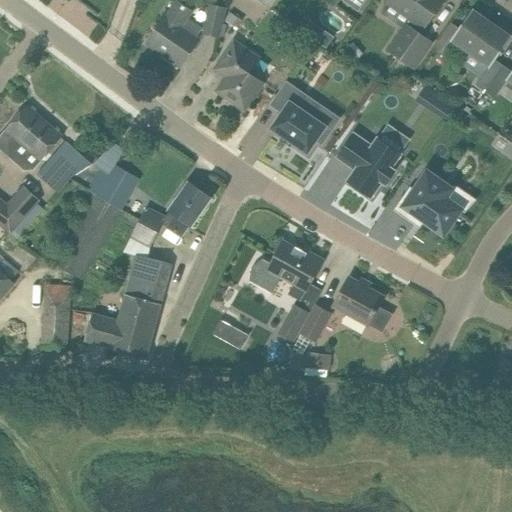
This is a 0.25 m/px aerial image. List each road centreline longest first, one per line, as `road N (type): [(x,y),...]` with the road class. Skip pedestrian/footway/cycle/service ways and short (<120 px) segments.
road 1 (residential): [(246,176),(7,0)]
road 2 (unclassified): [(417,399),(148,380)]
road 3 (residential): [(463,299),(246,176)]
road 4 (residential): [(148,380),(246,176)]
road 5 (unclassified): [(148,380),(0,377)]
